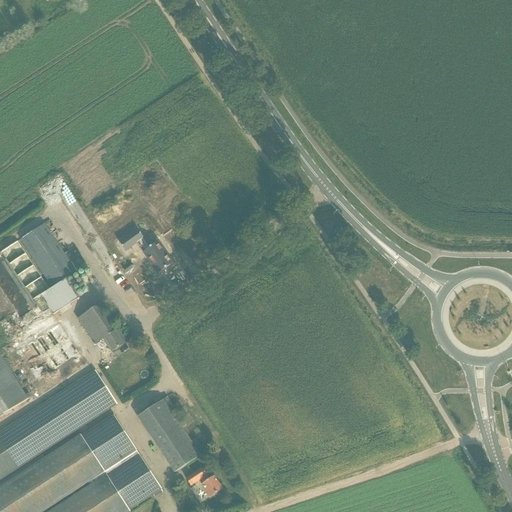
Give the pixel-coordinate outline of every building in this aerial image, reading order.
[(45,282),(18,241),(0,253),(0,289),(28,331),(46,320),(33,300),(40,295),(53,315),(79,298),(67,279),(76,273),(44,224),(20,240),(47,281),(45,282)] [(144,238),(137,230),(119,243),(125,251),(136,244),(140,249),(142,247),(145,251),(143,253),(158,274),(173,263),(158,242),(150,248),(143,239),(144,238)] [(99,305),(91,311),(78,320),(99,351),(108,345),(113,352),(125,344),(99,305)] [(12,345),(30,380),(47,372),(47,370),(73,356),(55,323),(12,345)] [(0,357),(0,417),(28,400),(0,357)] [(39,378),(41,383),(61,374),(59,369),(39,378)] [(0,432),(0,480),(117,405),(95,371),(0,432)] [(167,397),(154,406),(137,417),(175,473),(201,456),(196,450),(200,447),(195,439),(191,442),(182,428),(186,426),(181,418),(177,420),(169,408),(172,405),(167,397)] [(129,511),(161,490),(113,416),(0,487),(0,511),(129,511)] [(186,479),(191,486),(199,480),(202,484),(210,498),(222,490),(214,476),(209,479),(202,468),(186,479)]
